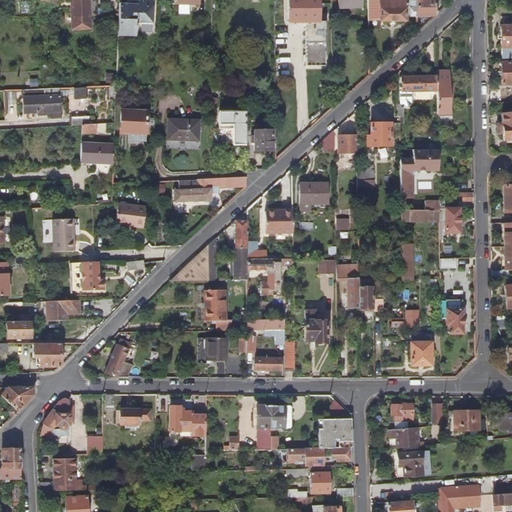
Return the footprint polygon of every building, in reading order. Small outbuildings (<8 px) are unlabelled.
[(38,0),(39,8),(69,7),(71,30),(90,30),(90,17),(98,17),(97,0),(38,0)] [(152,23),(153,6),(153,4),(152,3),(151,2),(153,0),(152,0),(140,0),(137,3),(120,3),(120,16),(119,36),(134,36),(135,29),(138,29),(138,25),(135,25),(136,21),(140,21),(140,22),(141,23),(152,23)] [(199,0),(174,0),(175,6),(185,6),(186,10),(190,10),(190,6),(200,5),(199,0)] [(210,0),(202,0),(203,1),(209,1),(209,9),(211,9),(210,0)] [(324,67),(324,20),(318,20),(317,0),(285,0),(287,22),(304,22),(305,67),(324,67)] [(353,8),(361,8),(360,0),(336,0),(337,9),(344,9),(344,14),(354,14),(353,8)] [(436,14),(436,0),(414,0),(415,8),(415,16),(415,18),(433,17),(436,14)] [(405,21),(405,5),(405,2),(376,2),(377,22),(378,22),(405,21)] [(511,27),(499,27),(500,60),(511,59),(511,27)] [(511,85),(511,63),(501,64),(501,86),(511,85)] [(449,115),(449,72),(436,72),(436,73),(436,78),(436,91),(436,115),(449,115)] [(436,91),(436,78),(399,78),(399,84),(399,104),(408,104),(408,91),(436,91)] [(61,116),(59,88),(22,89),(24,112),(37,112),(51,111),(51,114),(51,117),(61,116)] [(154,127),(154,120),(145,119),(145,112),(119,111),(118,134),(127,134),(126,142),(143,143),(144,126),(154,127)] [(511,112),(501,113),(501,122),(495,123),(496,133),(502,133),(502,140),(511,139),(511,144),(511,143),(511,112)] [(244,146),(244,113),(217,113),(217,130),(231,130),(231,146),(244,146)] [(85,125),(85,116),(68,117),(68,126),(81,125),(85,125)] [(166,140),(197,141),(198,119),(167,118),(166,140)] [(96,134),(96,124),(85,125),(81,125),(81,134),(96,134)] [(390,147),(390,135),(399,135),(399,124),(370,124),(370,136),(366,136),(366,147),(390,147)] [(252,153),(273,152),(273,130),(252,131),(252,153)] [(333,153),(333,131),(321,141),(322,153),(333,153)] [(356,153),(356,136),(338,136),(338,153),(356,153)] [(113,163),(113,144),(81,142),(80,161),(113,163)] [(411,198),(411,177),(416,170),(437,170),(437,150),(436,150),(409,149),(409,160),(399,160),(399,166),(399,210),(403,210),(404,199),(411,198)] [(223,172),(223,162),(209,162),(209,173),(223,172)] [(374,187),(373,167),(356,167),(356,187),(374,187)] [(245,178),(179,181),(179,190),(172,191),(173,204),(210,202),(210,193),(217,193),(217,186),(245,185),(245,178)] [(329,205),(328,184),(299,185),(299,205),(310,205),(329,205)] [(511,199),(511,185),(502,185),(502,199),(511,199)] [(472,200),(472,192),(458,192),(458,200),(472,200)] [(511,212),(511,199),(502,199),(502,212),(511,212)] [(457,233),(457,207),(444,208),(444,200),(438,201),(438,208),(443,209),(443,218),(443,233),(457,233)] [(438,208),(438,201),(423,201),(423,210),(427,210),(438,209),(438,208)] [(141,229),(143,209),(115,205),(113,226),(141,229)] [(407,220),(406,210),(403,210),(399,210),(399,221),(407,220)] [(427,220),(427,210),(423,210),(406,210),(407,220),(427,220)] [(293,234),(293,213),(293,212),(264,212),(264,234),(293,234)] [(348,218),(334,218),(334,230),(348,230),(348,218)] [(51,252),(71,251),(71,220),(50,220),(51,252)] [(246,241),(246,220),(234,221),(234,250),(246,250),(246,241)] [(511,245),(511,221),(503,222),(504,246),(511,245)] [(265,260),(265,251),(257,251),(257,245),(261,244),(261,241),(246,241),(246,250),(246,260),(265,260)] [(400,244),(401,280),(413,280),(412,244),(400,244)] [(206,271),(206,246),(169,283),(206,282),(206,271)] [(214,271),(214,246),(206,246),(206,271),(214,271)] [(246,271),(246,260),(246,250),(234,250),(233,268),(232,268),(232,282),(246,281),(246,271)] [(454,270),(454,259),(438,259),(438,270),(454,270)] [(278,290),(278,260),(265,260),(246,260),(246,271),(267,271),(267,281),(259,281),(259,294),(272,294),(272,290),(278,290)] [(335,274),(335,266),(335,260),(318,261),(318,275),(335,274)] [(142,269),(141,261),(132,262),(125,263),(126,271),(142,269)] [(101,291),(101,281),(96,281),(96,264),(80,264),(70,264),(71,292),(101,291)] [(358,308),(358,288),(357,265),(335,266),(335,274),(335,280),(346,280),(346,308),(358,308)] [(508,278),(507,269),(504,269),(490,270),(490,279),(508,278)] [(214,282),(214,271),(206,271),(206,282),(214,282)] [(382,298),(382,282),(373,283),(373,287),(373,298),(382,298)] [(511,306),(511,283),(503,284),(504,307),(511,306)] [(373,298),(373,287),(358,288),(358,308),(365,307),(364,321),(373,321),(373,313),(373,298)] [(226,319),(225,288),(202,289),(203,320),(214,320),(215,330),(231,330),(231,319),(226,319)] [(383,313),(382,298),(373,298),(373,313),(383,313)] [(78,315),(78,302),(45,303),(46,321),(66,321),(66,316),(78,315)] [(326,342),(326,320),(315,320),(315,309),(304,309),(304,340),(313,340),(313,342),(326,342)] [(460,344),(459,310),(442,310),(443,329),(443,336),(446,336),(446,344),(460,344)] [(418,321),(417,311),(405,312),(405,321),(418,321)] [(246,355),(246,358),(249,357),(249,355),(251,355),(252,330),(263,329),(263,333),(277,333),(277,344),(283,344),(283,340),(283,319),(246,319),(246,330),(246,337),(246,350),(246,355)] [(30,338),(30,321),(0,321),(0,326),(5,327),(5,338),(30,338)] [(410,336),(410,365),(431,365),(431,342),(427,342),(427,336),(410,336)] [(226,360),(226,337),(206,337),(206,360),(226,360)] [(127,361),(133,344),(119,339),(117,345),(115,345),(104,373),(116,378),(126,378),(132,364),(127,361)] [(294,369),(293,340),(283,340),(283,344),(283,369),(294,369)] [(60,367),(59,344),(32,344),(32,358),(39,358),(39,367),(60,367)] [(279,370),(280,358),(254,358),(253,369),(279,370)] [(30,397),(32,395),(32,387),(3,387),(3,391),(0,394),(0,397),(15,413),(30,397)] [(114,410),(114,395),(105,395),(105,411),(114,410)] [(492,413),(490,396),(484,397),(486,414),(492,413)] [(350,414),(332,398),(322,417),(350,417),(350,414)] [(73,423),(73,403),(68,403),(68,400),(67,400),(66,399),(64,399),(63,399),(58,401),(41,424),(43,425),(43,436),(67,436),(67,423),(73,423)] [(442,424),(442,403),(432,404),(432,425),(442,424)] [(272,429),(271,405),(255,406),(257,449),(268,449),(267,439),(273,439),(272,429)] [(292,428),(292,405),(271,405),(272,429),(292,428)] [(412,421),(412,405),(391,405),(391,416),(392,416),(392,421),(412,421)] [(151,422),(150,410),(134,411),(134,406),(127,406),(127,411),(119,411),(119,412),(120,426),(120,427),(139,427),(139,422),(151,422)] [(204,435),(205,416),(192,416),(192,412),(181,412),(181,407),(170,407),(170,432),(192,432),(192,435),(204,435)] [(481,430),(479,411),(454,414),(457,433),(481,430)] [(351,446),(350,417),(322,417),(317,417),(317,447),(324,447),(333,447),(351,446)] [(417,446),(415,428),(388,430),(389,440),(396,440),(396,448),(417,446)] [(238,450),(238,436),(228,436),(228,450),(238,450)] [(277,449),(276,441),(273,441),(273,439),(267,439),(268,449),(277,449)] [(101,454),(101,444),(85,444),(85,455),(101,454)] [(351,459),(351,446),(333,447),(333,454),(337,454),(337,459),(351,459)] [(325,465),(324,447),(317,447),(288,448),(289,460),(307,459),(307,466),(325,465)] [(0,468),(19,469),(18,449),(3,450),(0,452),(0,468)] [(428,476),(427,452),(395,454),(396,467),(401,467),(402,478),(428,476)] [(74,485),(73,459),(72,459),(72,455),(69,455),(50,456),(51,484),(47,480),(37,481),(37,491),(74,490),(74,485)] [(233,464),(232,456),(218,457),(218,465),(233,464)] [(0,479),(19,479),(19,469),(0,468),(0,479)] [(307,468),(283,468),(283,478),(296,477),(295,474),(307,473),(307,468)] [(328,472),(307,473),(308,494),(329,494),(328,472)] [(477,496),(476,486),(466,487),(465,485),(442,487),(442,488),(438,488),(439,498),(477,496)] [(306,497),(306,491),(296,491),(296,488),(285,489),(285,497),(290,497),(294,497),(302,497),(306,497)] [(511,504),(511,493),(506,494),(496,494),(490,495),(490,500),(491,506),(511,504)] [(87,511),(86,496),(64,497),(64,511),(87,511)] [(450,511),(450,508),(478,506),(478,496),(477,496),(439,498),(435,499),(435,511),(450,511)] [(412,511),(412,500),(398,501),(399,511),(412,511)] [(399,511),(398,501),(385,502),(385,511),(399,511)]
